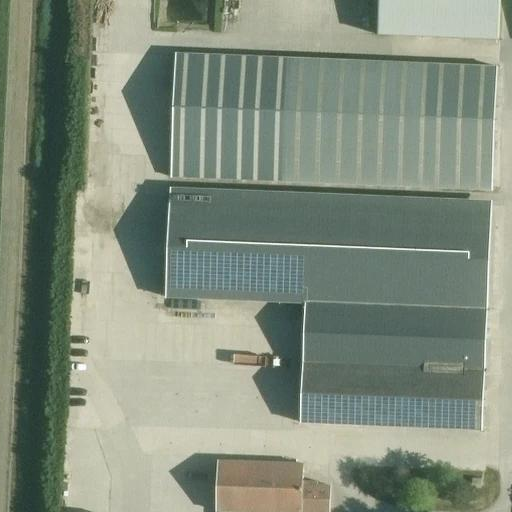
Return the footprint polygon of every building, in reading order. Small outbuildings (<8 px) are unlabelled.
[(498,40),(499,0),(378,0),(378,36),(498,40)] [(496,66),(289,58),(176,54),(171,177),(491,189),(496,66)] [(165,297),(296,301),(295,312),(305,312),(300,421),(482,429),(484,369),(491,209),(169,196),(165,297)] [(194,343),(194,314),(183,314),(182,342),(194,343)] [(205,373),(258,373),(258,346),(227,346),(227,336),(205,336),(205,373)] [(328,511),(330,486),(317,485),(318,481),(302,480),(303,463),(217,460),(215,511),(218,511),(328,511)]
